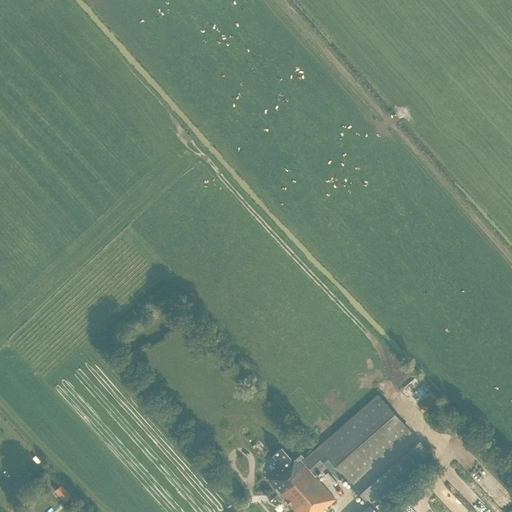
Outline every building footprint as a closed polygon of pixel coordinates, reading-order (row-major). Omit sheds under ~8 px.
[(399,390),(413,406),(429,392),(414,376),(399,390)] [(378,394),(301,462),(315,477),(326,467),(336,478),(342,473),(351,483),(410,431),(378,394)] [(369,504),(429,452),(420,441),(360,493),(369,504)] [(320,511),(335,499),(315,477),(301,462),(300,461),(303,458),(298,451),(290,458),(281,448),(272,455),(282,466),(273,474),(270,471),(264,476),(295,511),(320,511)] [(60,483),(52,490),(62,503),(71,496),(60,483)]
